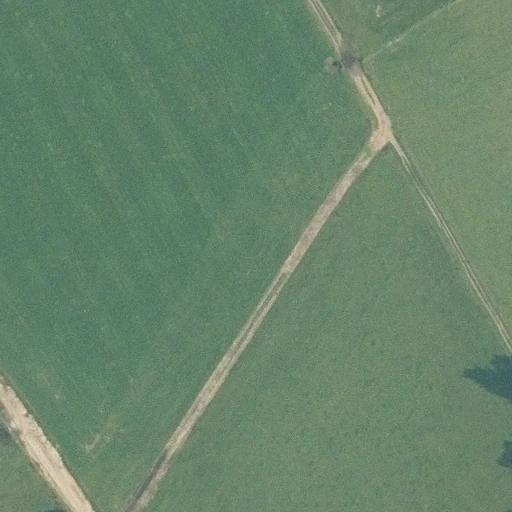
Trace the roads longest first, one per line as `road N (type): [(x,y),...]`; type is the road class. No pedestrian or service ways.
road 1 (track): [(317,0),(382,108),(382,127),(134,511)]
road 2 (track): [(83,511),(0,388)]
